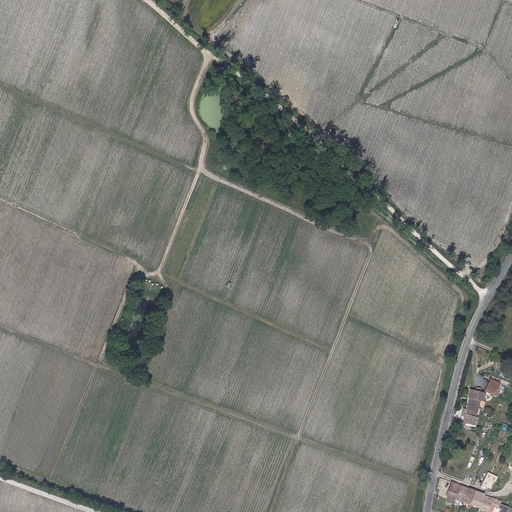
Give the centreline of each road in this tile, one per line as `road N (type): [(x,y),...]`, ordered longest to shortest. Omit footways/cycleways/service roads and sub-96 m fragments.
road 1 (track): [(407,511),(461,293),(383,225),(369,246),(199,166)]
road 2 (track): [(208,54),(190,103),(205,139),(188,198),(158,273),(128,287),(49,483)]
road 3 (track): [(415,480),(0,326)]
road 4 (track): [(369,246),(269,511)]
road 5 (tertiary): [(432,511),(470,344),(511,265)]
road 6 (track): [(0,86),(197,171)]
road 7 (track): [(158,273),(331,352)]
road 8 (track): [(0,199),(131,259),(142,277)]
road 9 (track): [(0,464),(128,511)]
